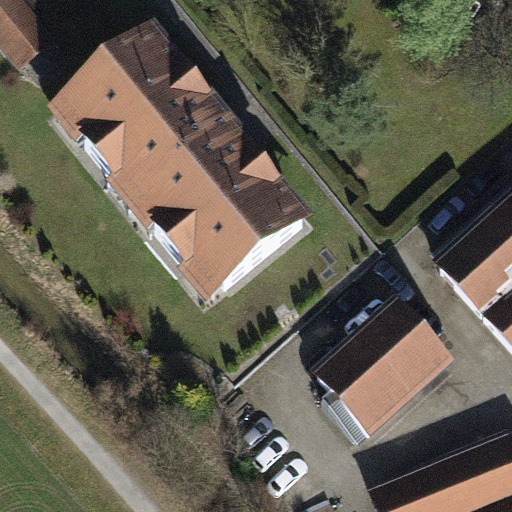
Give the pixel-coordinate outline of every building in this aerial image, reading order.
[(21,0),(0,0),(0,42),(21,67),(54,38),(21,0)] [(231,299),(314,231),(155,38),(69,108),(97,143),(81,156),(115,197),(122,194),(159,238),(153,243),(184,281),(203,266),(231,299)] [(511,199),(434,271),(511,352),(511,199)] [(450,374),(395,311),(313,383),(368,446),(450,374)] [(511,511),(511,445),(370,498),(375,511),(511,511)]
